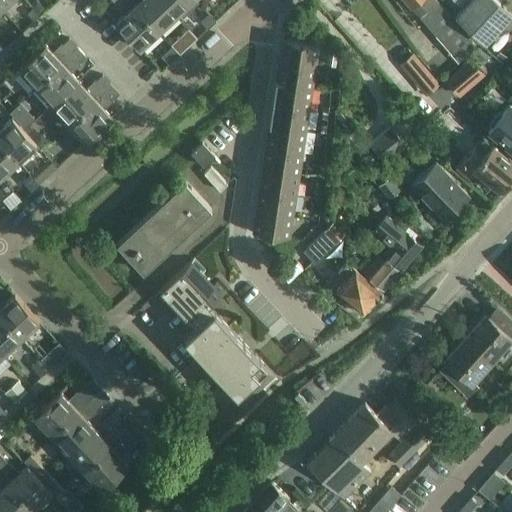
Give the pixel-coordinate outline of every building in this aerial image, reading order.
[(0,0),(0,8),(0,9),(9,0),(0,0)] [(37,0),(34,0),(31,4),(39,12),(44,7),(37,0)] [(112,0),(125,13),(116,21),(141,48),(159,30),(131,0),(112,0)] [(131,0),(159,30),(177,14),(164,0),(131,0)] [(164,0),(177,14),(192,0),(164,0)] [(420,16),(435,34),(452,19),(438,2),(436,0),(405,0),(411,6),(418,0),(428,10),(420,16)] [(469,0),(455,16),(485,44),(511,14),(511,13),(497,0),(469,0)] [(32,7),(27,13),(33,19),(38,13),(32,7)] [(4,13),(0,17),(5,24),(10,19),(4,13)] [(450,54),(458,63),(471,53),(478,46),(469,37),(452,19),(435,34),(451,52),(450,54)] [(293,22),(292,32),(301,33),(303,24),(293,22)] [(17,67),(18,68),(35,86),(76,46),(68,37),(58,47),(59,48),(53,53),(44,43),(17,67)] [(178,38),(171,45),(172,45),(180,54),(181,53),(187,47),(178,38)] [(283,38),(280,58),(317,65),(320,44),(283,38)] [(172,45),(161,56),(169,64),(180,54),(172,45)] [(76,46),(35,86),(52,104),(78,79),(69,69),(74,64),(75,65),(85,56),(76,46)] [(328,51),(326,64),(335,66),(337,52),(328,51)] [(413,52),(400,63),(418,86),(432,75),(413,52)] [(471,55),(444,78),(459,96),(486,72),(471,55)] [(280,58),(276,82),(313,88),(317,65),(280,58)] [(78,79),(52,104),(68,122),(110,82),(102,74),(91,83),(92,84),(87,89),(78,79)] [(110,82),(68,122),(85,140),(112,116),(102,105),(108,100),(109,101),(119,92),(110,82)] [(276,82),(273,104),(310,109),(313,88),(276,82)] [(273,104),(270,124),(307,131),(310,109),(273,104)] [(488,129),(498,139),(511,151),(511,106),(509,104),(488,129)] [(0,139),(19,160),(37,144),(32,138),(12,117),(4,125),(0,121),(0,139)] [(270,124),(266,146),(304,151),(307,131),(270,124)] [(390,126),(368,143),(384,163),(406,146),(390,126)] [(37,134),(32,138),(37,144),(39,146),(47,139),(40,131),(37,134)] [(456,167),(469,179),(478,171),(501,192),(511,178),(511,160),(494,144),(484,136),(476,144),(456,167)] [(0,176),(1,177),(19,160),(0,139),(0,176)] [(205,163),(215,154),(211,149),(206,145),(203,141),(191,151),(204,165),(205,163)] [(266,146),(263,168),(300,173),(304,151),(266,146)] [(412,183),(445,218),(468,196),(458,185),(457,185),(450,178),(450,177),(435,161),(412,183)] [(52,162),(34,178),(39,183),(39,182),(56,167),(52,162)] [(209,167),(203,173),(219,191),(228,184),(226,183),(211,165),(209,167)] [(263,168),(260,188),(297,194),(300,173),(263,168)] [(385,169),(373,178),(378,185),(390,176),(385,169)] [(378,185),(389,199),(401,190),(390,176),(378,185)] [(182,244),(178,239),(212,208),(185,179),(117,242),(144,271),(171,246),(175,251),(182,244)] [(260,188),(257,211),(294,216),(297,194),(260,188)] [(257,211),(253,232),(291,237),(294,216),(257,211)] [(367,254),(357,265),(362,270),(368,276),(384,290),(402,269),(423,244),(387,213),(373,229),(390,244),(383,253),(384,254),(386,256),(384,259),(378,253),(377,252),(372,258),(367,254)] [(322,231),(334,243),(345,232),(333,220),(322,231)] [(184,338),(233,391),(245,403),(263,387),(275,376),(209,305),(224,290),(217,282),(213,285),(202,273),(206,269),(194,257),(183,267),(160,289),(195,327),(184,338)] [(364,313),(382,292),(383,291),(355,267),(347,261),(338,272),(346,279),(337,289),(364,313)] [(0,315),(20,338),(39,320),(14,294),(5,303),(0,298),(0,296),(1,296),(0,295),(0,315)] [(462,333),(490,359),(509,338),(511,340),(511,321),(500,311),(491,320),(483,313),(478,319),(476,317),(462,333)] [(0,351),(2,354),(20,338),(0,315),(0,351)] [(472,379),(490,359),(462,333),(448,348),(450,349),(444,356),(452,363),(443,373),(465,393),(475,382),(472,379)] [(39,357),(30,366),(40,377),(50,368),(40,358),(39,357)] [(34,415),(35,416),(51,433),(100,387),(91,378),(74,394),(75,395),(69,400),(60,390),(34,415)] [(4,392),(11,399),(13,402),(27,389),(18,380),(4,392)] [(100,387),(51,433),(67,451),(94,427),(84,417),(90,412),(91,413),(109,397),(100,387)] [(334,431),(306,460),(344,494),(371,466),(363,457),(383,437),(385,439),(393,432),(399,437),(417,419),(395,397),(378,413),(365,400),(334,431)] [(94,427),(67,451),(84,469),(134,424),(125,414),(107,431),(108,433),(103,437),(94,427)] [(390,454),(400,464),(432,433),(421,422),(390,454)] [(134,424),(84,469),(101,487),(127,463),(118,453),(123,448),(125,449),(142,433),(134,424)] [(503,458),(502,459),(503,459),(510,466),(511,463),(511,452),(510,451),(510,450),(503,458)] [(0,472),(30,505),(33,508),(52,491),(28,465),(17,474),(13,469),(14,468),(0,452),(0,472)] [(502,459),(495,468),(502,474),(510,466),(503,459),(502,459)] [(0,487),(1,489),(0,490),(0,508),(3,511),(29,511),(33,508),(30,505),(0,472),(0,487)] [(45,472),(40,476),(46,483),(51,478),(45,472)] [(272,481),(247,507),(252,511),(289,511),(296,504),(289,498),(290,497),(272,481)] [(469,496),(462,505),(470,511),(477,503),(470,497),(469,496)] [(339,498),(328,510),(330,511),(344,511),(349,507),(339,498)]
